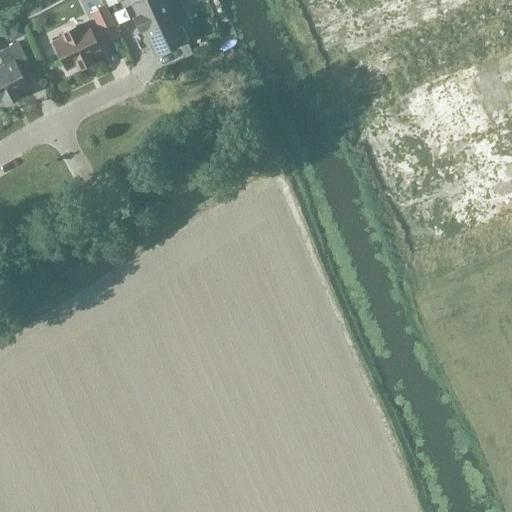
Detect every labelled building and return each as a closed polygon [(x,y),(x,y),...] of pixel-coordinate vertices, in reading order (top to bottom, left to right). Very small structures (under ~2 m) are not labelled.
[(142,0),(133,5),(138,15),(133,17),(140,32),(145,30),(149,40),(152,39),(159,53),(188,39),(182,27),(181,25),(190,21),(183,6),(180,0),(142,0)] [(112,7),(102,10),(108,31),(118,28),(112,7)] [(395,11),(359,26),(369,51),(405,36),(395,11)] [(511,19),(494,34),(511,57),(511,19)] [(53,42),(66,69),(102,52),(88,25),(77,30),(76,26),(62,33),(64,37),(53,42)] [(31,67),(18,42),(0,51),(0,56),(4,65),(0,67),(0,101),(28,87),(21,73),(31,67)] [(466,52),(440,63),(455,99),(481,88),(466,52)] [(404,68),(379,78),(394,115),(420,104),(404,68)]
